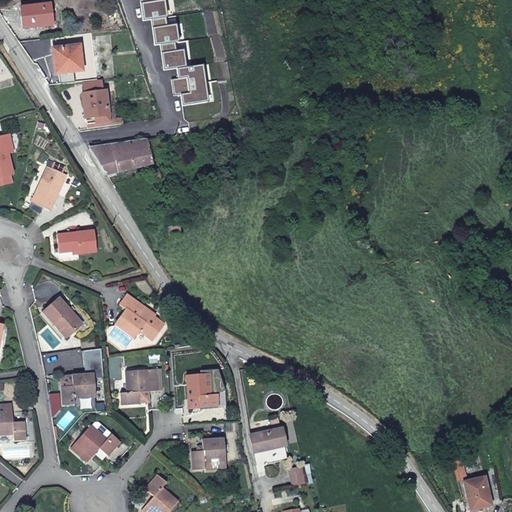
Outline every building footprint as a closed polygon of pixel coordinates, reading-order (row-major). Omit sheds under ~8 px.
[(50,5),(20,8),(23,29),(53,26),(50,5)] [(79,47),(52,50),(54,67),(58,66),(59,75),(82,72),(79,47)] [(90,84),(91,94),(102,92),(101,83),(90,84)] [(86,120),(87,129),(122,124),(121,118),(109,120),(105,92),(102,92),(91,94),(82,95),(84,120),(86,120)] [(10,137),(4,138),(9,156),(14,155),(10,137)] [(0,179),(9,177),(13,177),(9,156),(4,138),(0,139),(0,179)] [(168,139),(89,149),(98,164),(105,176),(152,165),(148,150),(169,147),(168,139)] [(50,212),(53,204),(52,203),(60,185),(61,186),(66,176),(48,168),(32,205),(50,212)] [(9,177),(0,179),(0,187),(11,185),(9,177)] [(52,203),(53,204),(61,186),(60,185),(52,203)] [(160,196),(164,213),(169,211),(165,194),(160,196)] [(181,233),(180,225),(167,227),(168,236),(181,233)] [(92,232),(57,236),(59,253),(77,251),(78,254),(95,252),(92,232)] [(148,340),(160,324),(148,315),(150,313),(127,295),(119,305),(126,311),(115,325),(134,339),(138,332),(148,340)] [(65,338),(78,326),(67,313),(69,311),(58,298),(42,311),(65,338)] [(67,313),(78,326),(81,324),(69,311),(67,313)] [(163,326),(160,324),(148,340),(151,342),(163,326)] [(160,369),(126,371),(127,393),(120,393),(121,404),(140,403),(139,392),(151,391),(162,390),(160,369)] [(94,374),(72,376),(72,386),(61,387),(62,406),(74,405),(74,399),(95,397),(94,374)] [(209,374),(186,375),(187,397),(198,397),(199,408),(218,407),(217,395),(210,396),(209,374)] [(72,386),(72,376),(66,376),(61,381),(61,387),(72,386)] [(139,392),(140,403),(152,401),(151,391),(139,392)] [(0,406),(0,435),(13,435),(14,442),(26,441),(25,423),(13,424),(12,405),(0,406)] [(272,431),(250,435),(254,452),(261,451),(284,446),(285,446),(282,429),(280,429),(279,423),(271,425),(272,431)] [(91,426),(71,448),(88,462),(100,449),(108,456),(120,442),(111,435),(107,440),(91,426)] [(201,440),(202,451),(191,452),(193,470),(226,468),(224,439),(201,440)] [(284,446),(261,451),(263,461),(286,457),(284,446)] [(462,461),(453,463),(457,482),(467,480),(462,461)] [(157,476),(145,490),(154,497),(141,511),(142,511),(168,511),(178,502),(162,488),(166,483),(157,476)] [(490,505),(484,478),(463,483),(469,510),(490,505)]
